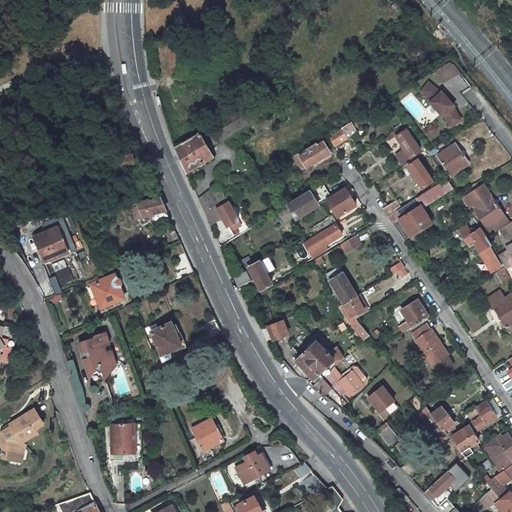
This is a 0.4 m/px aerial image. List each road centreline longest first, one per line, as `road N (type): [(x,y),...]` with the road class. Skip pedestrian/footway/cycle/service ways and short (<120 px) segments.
road 1 (secondary): [(111,0),(120,90),(242,356),(289,423)]
road 2 (secondary): [(279,381),(162,142),(145,85),(136,0)]
road 3 (residential): [(343,165),(511,410)]
road 4 (residential): [(111,511),(28,294),(0,250)]
road 5 (residential): [(433,511),(332,409),(303,386),(279,381)]
road 6 (residential): [(115,511),(289,423)]
road 7 (secondary): [(385,511),(305,414)]
